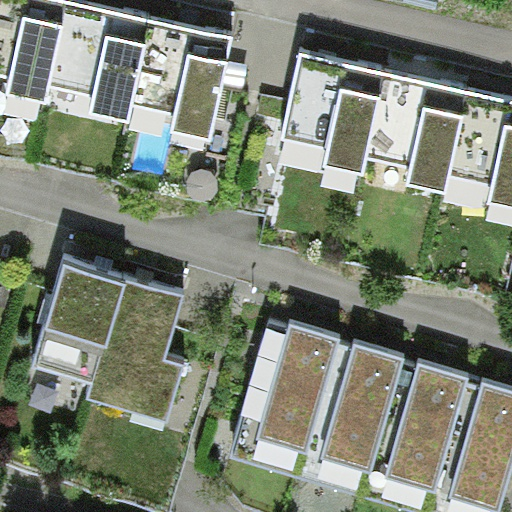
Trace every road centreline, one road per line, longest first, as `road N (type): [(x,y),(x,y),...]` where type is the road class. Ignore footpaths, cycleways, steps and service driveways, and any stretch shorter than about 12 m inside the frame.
road 1 (residential): [(0,190),(511,345)]
road 2 (residential): [(273,0),(511,53)]
